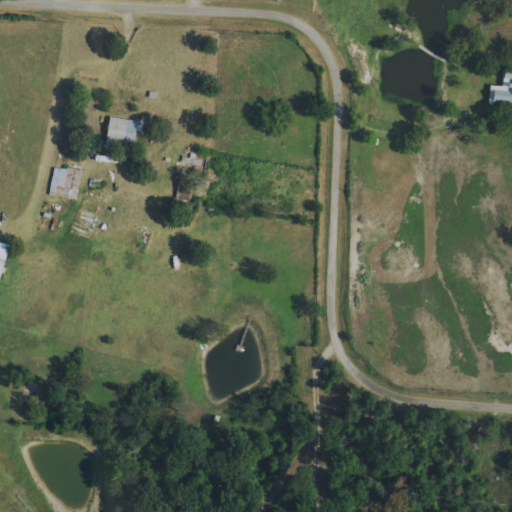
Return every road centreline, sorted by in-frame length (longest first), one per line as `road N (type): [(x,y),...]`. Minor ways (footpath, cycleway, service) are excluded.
road 1 (residential): [(384,391),(348,363),(332,326),(337,83),(316,34),(268,12),(17,0)]
road 2 (residential): [(511,406),(384,391)]
